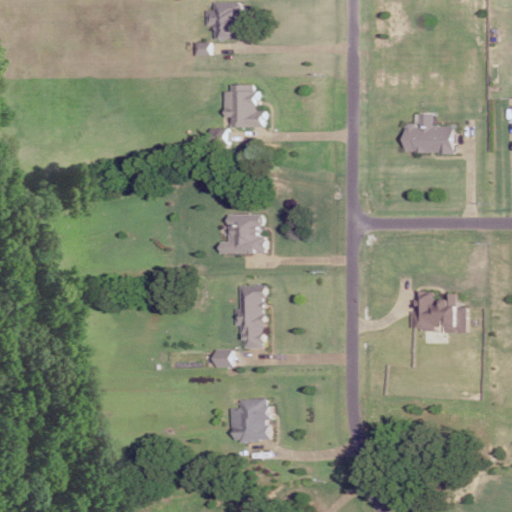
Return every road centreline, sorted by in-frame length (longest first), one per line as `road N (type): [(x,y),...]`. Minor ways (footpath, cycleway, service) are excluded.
road 1 (residential): [(347,0),(348,345),(363,470),(380,511)]
road 2 (residential): [(348,221),(511,220)]
